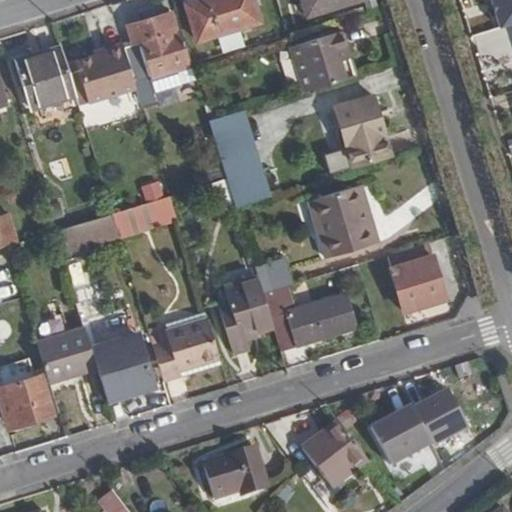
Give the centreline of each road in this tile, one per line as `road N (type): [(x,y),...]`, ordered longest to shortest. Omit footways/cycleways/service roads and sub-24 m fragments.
road 1 (residential): [(0,482),(511,324)]
road 2 (residential): [(421,0),(511,294)]
